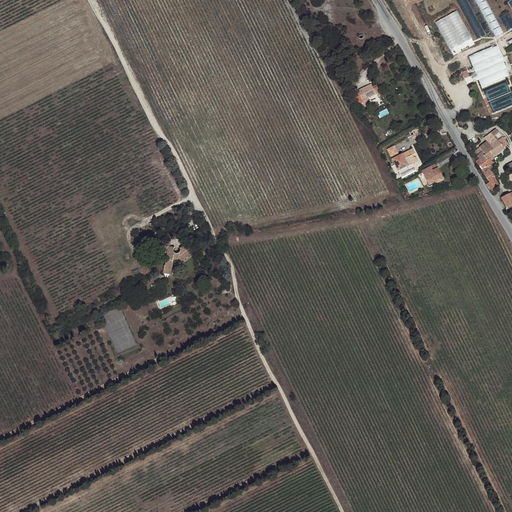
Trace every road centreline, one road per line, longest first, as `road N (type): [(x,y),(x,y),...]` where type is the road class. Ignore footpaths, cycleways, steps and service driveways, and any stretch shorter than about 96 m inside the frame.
road 1 (track): [(342,511),(270,374),(229,259),(194,194)]
road 2 (track): [(89,0),(194,194)]
road 3 (unclassified): [(454,134),(377,0)]
